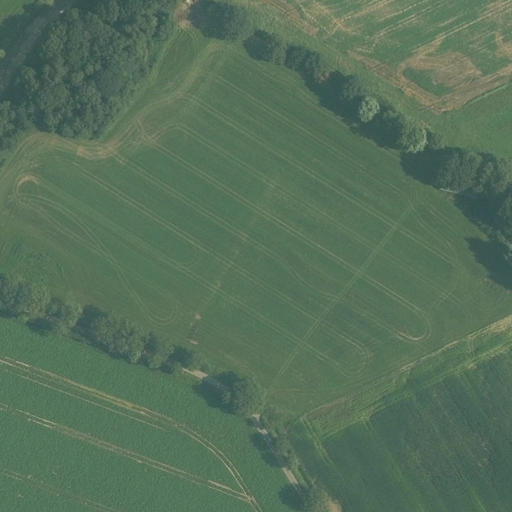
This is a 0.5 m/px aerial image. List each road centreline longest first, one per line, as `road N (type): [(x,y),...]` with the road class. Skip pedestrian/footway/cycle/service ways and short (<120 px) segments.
road 1 (unclassified): [(310,511),(252,414),(209,378),(0,298)]
road 2 (track): [(107,0),(0,134)]
